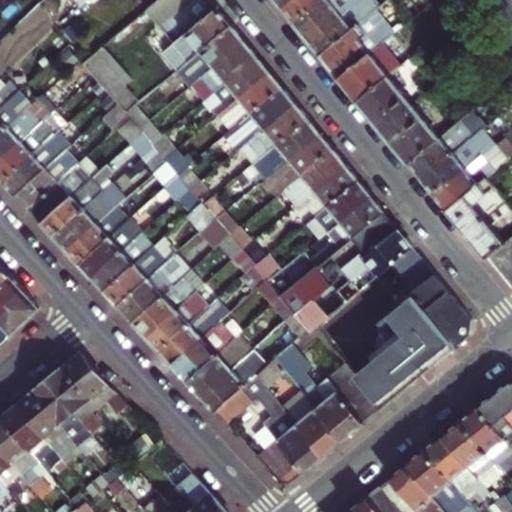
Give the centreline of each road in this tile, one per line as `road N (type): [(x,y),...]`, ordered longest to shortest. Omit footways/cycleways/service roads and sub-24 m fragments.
road 1 (residential): [(242,0),(511,328)]
road 2 (residential): [(82,311),(267,511)]
road 3 (residential): [(511,341),(302,511)]
